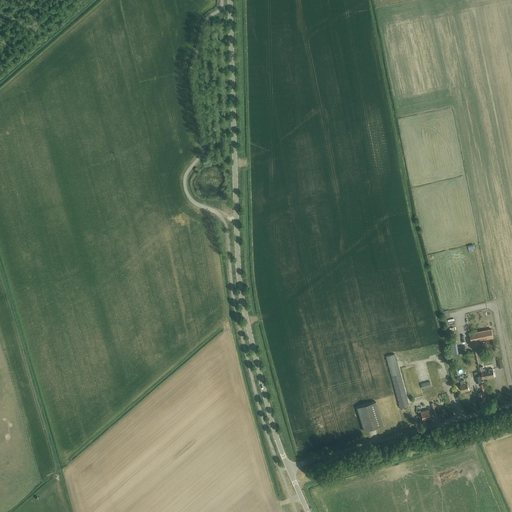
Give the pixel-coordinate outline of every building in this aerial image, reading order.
[(491,338),(493,351),(495,350),(492,330),(470,334),(471,342),(491,338)] [(387,356),(400,408),(409,406),(395,354),(387,356)] [(427,366),(432,387),(441,385),(435,364),(427,366)] [(480,368),(482,379),(494,377),(493,369),(484,371),(484,369),(483,370),(482,367),(480,368)] [(408,371),(415,398),(423,396),(416,368),(408,371)] [(457,381),(458,381),(459,384),(461,384),(460,385),(462,392),(469,391),(467,383),(465,384),(464,380),(460,381),(459,377),(456,378),(457,381)] [(482,394),(481,393),(478,394),(478,395),(481,410),(488,408),(482,384),(480,385),(482,394)] [(357,407),(364,431),(383,425),(376,402),(357,407)] [(421,418),(422,421),(431,418),(428,410),(420,412),(420,411),(418,411),(419,418),(421,418)]
